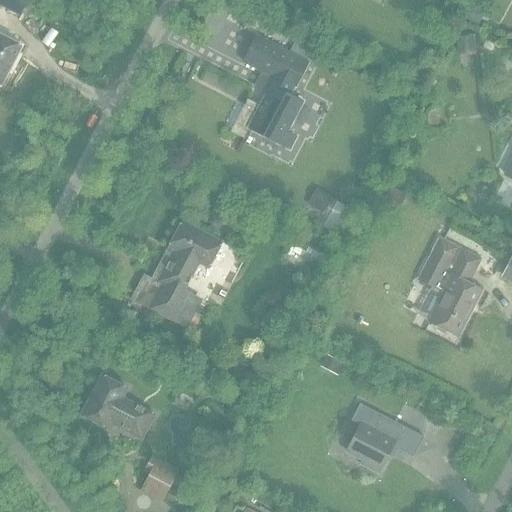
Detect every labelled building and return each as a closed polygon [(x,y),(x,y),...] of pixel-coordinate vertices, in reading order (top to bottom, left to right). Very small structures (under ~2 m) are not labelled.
[(471,1),(462,19),(477,27),(486,9),(471,1)] [(0,84),(21,45),(0,34),(0,84)] [(289,94),(294,85),(295,85),(307,62),(306,62),(288,52),(255,35),(242,61),(265,73),(257,88),(265,93),(247,127),(290,149),(297,136),(286,131),(302,101),(289,94)] [(476,52),(474,35),(455,37),(457,54),(476,52)] [(481,48),(492,54),(497,45),(486,39),(481,48)] [(294,42),(288,52),(306,62),(312,51),(294,42)] [(377,198),(399,209),(406,194),(385,183),(377,198)] [(316,187),(307,204),(323,213),(332,196),(316,187)] [(327,209),(318,225),(329,231),(338,216),(327,209)] [(156,281),(143,306),(178,324),(194,295),(183,290),(198,263),(208,268),(221,242),(214,238),(181,221),(168,246),(173,249),(156,281)] [(305,252),(323,262),(331,247),(313,238),(305,252)] [(481,259),(455,246),(438,238),(417,279),(442,291),(427,320),(458,336),(481,290),(469,284),(481,259)] [(511,258),(503,276),(511,280),(511,258)] [(101,307),(119,317),(126,305),(122,303),(123,300),(110,292),(101,307)] [(270,336),(261,353),(274,360),(283,343),(270,336)] [(320,367),(337,375),(344,363),(326,354),(320,367)] [(121,397),(127,387),(102,373),(97,382),(80,414),(106,428),(109,422),(141,439),(154,415),(121,397)] [(361,464),(378,473),(394,442),(396,443),(404,427),(360,404),(351,420),(360,425),(346,451),(363,460),(361,464)] [(178,469),(151,455),(143,471),(148,474),(138,491),(160,503),(178,469)]
